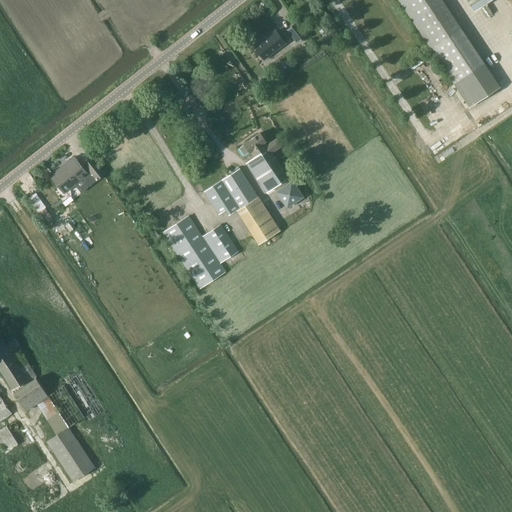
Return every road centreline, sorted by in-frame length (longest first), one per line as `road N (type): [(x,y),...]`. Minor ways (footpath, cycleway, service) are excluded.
road 1 (unclassified): [(0,188),(238,0)]
road 2 (unknown): [(455,0),(510,77),(502,95),(434,144)]
road 3 (track): [(4,391),(70,488),(70,511)]
